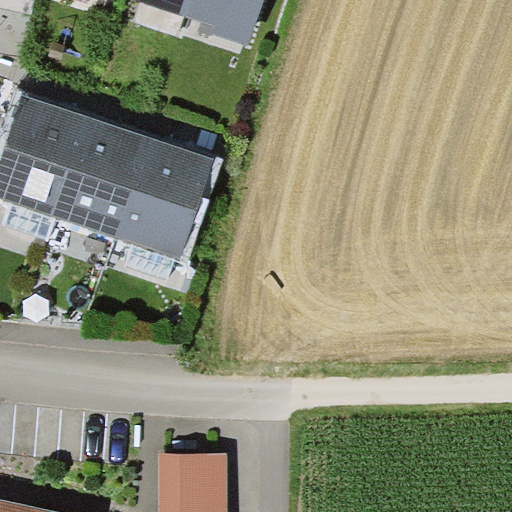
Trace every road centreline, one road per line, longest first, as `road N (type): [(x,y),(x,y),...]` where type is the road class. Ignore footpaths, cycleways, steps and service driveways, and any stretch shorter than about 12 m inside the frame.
road 1 (residential): [(0,370),(275,396)]
road 2 (track): [(275,396),(511,392)]
